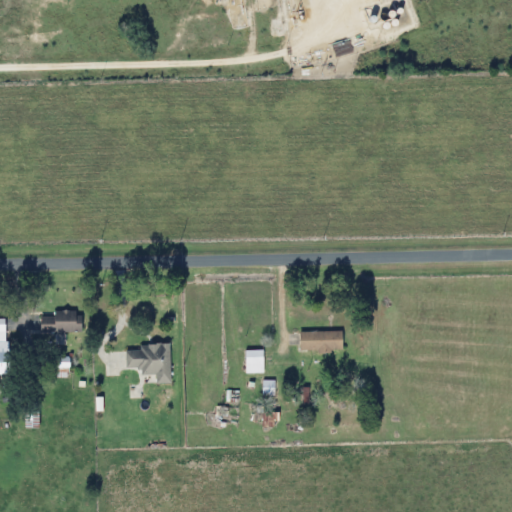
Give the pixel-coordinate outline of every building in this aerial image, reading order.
[(50,316),(36,316),(36,333),(76,333),(76,312),(50,312),(50,316)] [(295,351),(338,351),(338,331),(295,331),(295,351)] [(165,344),(136,344),(136,351),(121,352),(121,368),(135,368),(136,375),(151,374),(152,384),(167,384),(165,344)] [(260,373),(260,350),(241,350),(241,373),(260,373)] [(35,428),(35,412),(21,412),(21,428),(35,428)]
